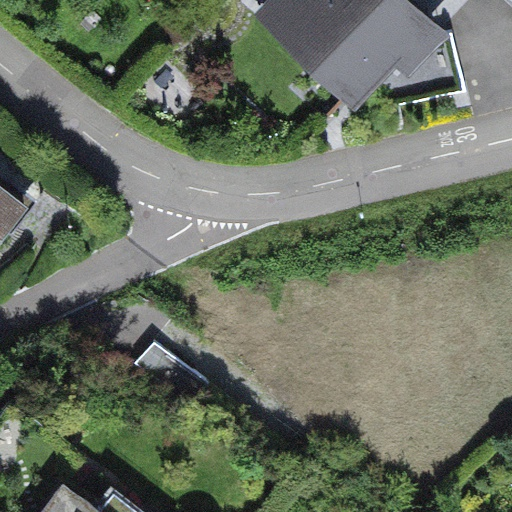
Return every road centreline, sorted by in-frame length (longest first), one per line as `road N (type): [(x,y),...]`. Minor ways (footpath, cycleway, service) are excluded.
road 1 (residential): [(511,140),(283,193),(204,192)]
road 2 (residential): [(204,192),(108,150),(0,58)]
road 3 (residential): [(0,315),(148,253),(191,222),(204,192)]
